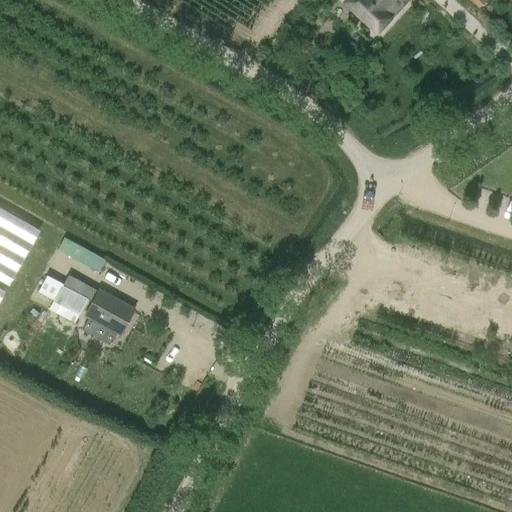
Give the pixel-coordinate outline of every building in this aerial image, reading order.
[(406,0),(343,0),(342,2),(376,34),(406,0)] [(473,0),(483,9),(491,0),(473,0)] [(103,270),(108,258),(65,238),(59,250),(103,270)] [(88,300),(61,286),(48,311),(74,324),(78,316),(79,316),(88,300)] [(119,335),(133,310),(98,291),(84,315),(119,335)]
